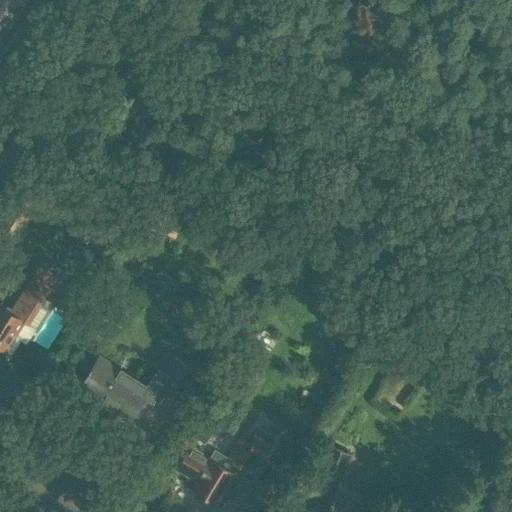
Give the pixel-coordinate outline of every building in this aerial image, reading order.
[(0,0),(0,36),(14,16),(25,0),(0,0)] [(55,156),(51,169),(72,175),(75,161),(55,156)] [(22,189),(2,225),(17,234),(37,198),(22,189)] [(0,304),(0,346),(3,348),(14,330),(17,332),(24,321),(36,328),(53,301),(50,300),(59,286),(45,277),(48,272),(38,266),(9,310),(0,304)] [(353,309),(354,311),(354,313),(355,314),(357,315),(359,316),(361,316),(363,315),(364,314),(365,313),(365,311),(365,310),(365,308),(364,307),(363,305),(362,304),(360,304),(358,304),(356,306),(354,307),(353,309)] [(120,369),(100,357),(82,385),(103,398),(100,402),(114,411),(116,407),(131,416),(144,396),(153,400),(156,394),(174,405),(196,370),(173,356),(164,369),(160,366),(147,387),(135,379),(133,383),(117,373),(120,369)] [(291,425),(303,436),(319,420),(308,409),(291,425)] [(242,446),(235,457),(244,462),(254,468),(269,442),(244,428),(236,442),(242,446)] [(198,478),(193,487),(217,501),(221,494),(229,499),(235,489),(238,490),(245,478),(237,473),(244,462),(235,457),(234,460),(215,449),(210,458),(189,446),(177,466),(198,478)] [(337,446),(325,473),(344,481),(356,454),(337,446)] [(262,480),(246,494),(257,506),(273,492),(262,480)] [(363,511),(366,504),(336,493),(332,506),(330,505),(327,511),(311,511),(310,511),(309,511),(301,509),(299,511),(363,511)]
